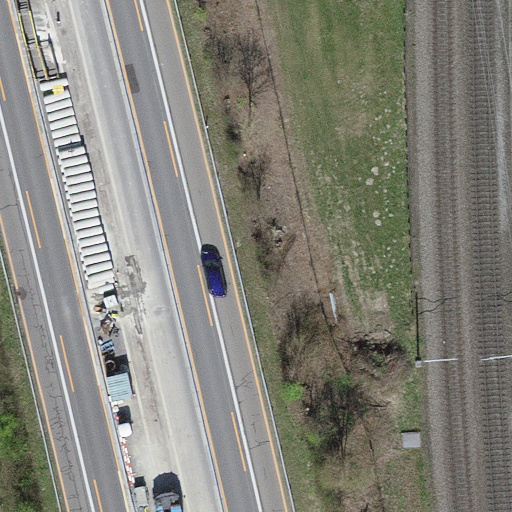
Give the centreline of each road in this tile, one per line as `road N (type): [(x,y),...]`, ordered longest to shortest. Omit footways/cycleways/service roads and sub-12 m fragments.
road 1 (motorway): [(225,511),(104,0)]
road 2 (motorway): [(9,0),(129,511)]
road 3 (track): [(278,0),(357,379)]
